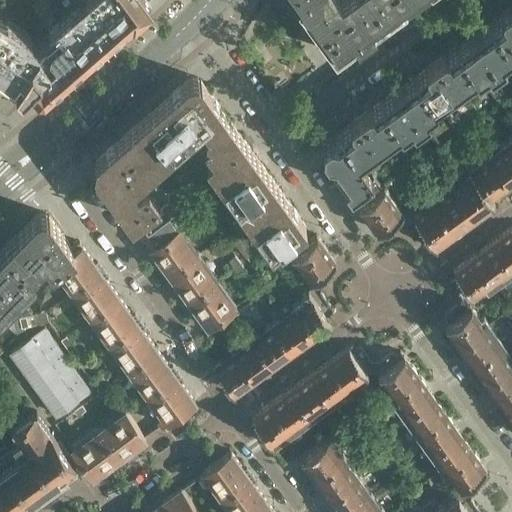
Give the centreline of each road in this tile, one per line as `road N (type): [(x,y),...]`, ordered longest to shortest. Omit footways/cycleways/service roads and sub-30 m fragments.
road 1 (residential): [(40,150),(226,412)]
road 2 (residential): [(460,0),(274,132)]
road 3 (residential): [(511,469),(392,296)]
road 4 (residential): [(392,296),(226,412)]
road 5 (residential): [(392,296),(274,132)]
road 6 (tertiary): [(191,21),(40,150)]
road 7 (residential): [(89,511),(226,412)]
road 8 (residential): [(511,211),(392,296)]
road 9 (residential): [(274,132),(191,21)]
road 10 (residential): [(226,412),(301,511)]
